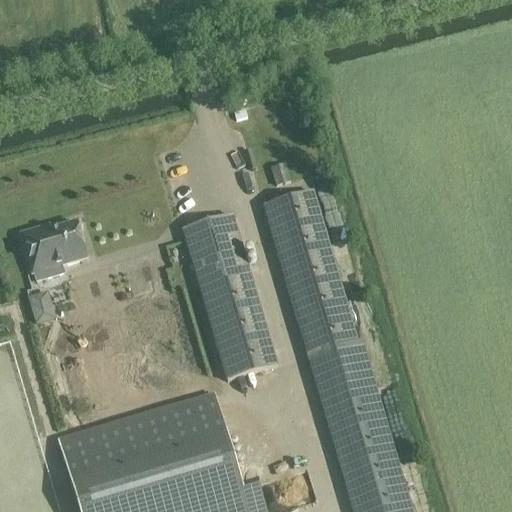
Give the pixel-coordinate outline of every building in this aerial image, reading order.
[(272,171),(277,188),(290,184),(285,167),(272,171)] [(313,194),(263,209),(308,360),(357,345),(313,194)] [(233,218),(182,233),(227,384),(277,369),(233,218)] [(38,232),(20,237),(32,277),(33,277),(36,286),(62,279),(59,269),(87,261),(76,225),(51,233),(50,228),(38,232)] [(53,310),(34,315),(37,327),(56,321),(53,310)] [(352,511),(410,511),(361,344),(357,345),(308,360),(352,511)] [(249,511),(217,402),(78,443),(77,438),(57,443),(77,511),(249,511)]
